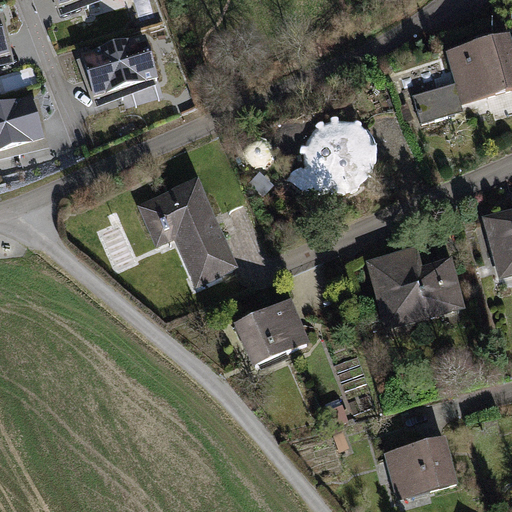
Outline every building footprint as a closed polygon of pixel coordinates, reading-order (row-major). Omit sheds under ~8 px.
[(511,37),(452,53),(461,87),(418,98),(425,126),(466,115),(464,106),(511,92),(511,37)] [(143,39),(80,58),(92,99),(155,80),(143,39)] [(30,99),(0,108),(0,153),(43,140),(30,99)] [(364,127),(344,122),(334,125),(325,128),(316,132),(310,140),(307,146),(303,155),(297,157),(291,167),(293,180),(300,188),(309,198),(315,196),(324,193),(332,193),(343,195),(360,190),(370,180),(378,163),(379,150),(374,138),(364,127)] [(201,181),(141,207),(159,249),(178,240),(199,289),(240,272),(201,181)] [(511,214),(487,221),(504,280),(511,277),(511,214)] [(419,251),(371,265),(390,328),(468,306),(455,261),(424,270),(419,251)] [(255,317),(239,324),(256,367),(276,359),(313,343),(295,300),(255,317)] [(449,437),(389,455),(402,499),(462,482),(449,437)]
